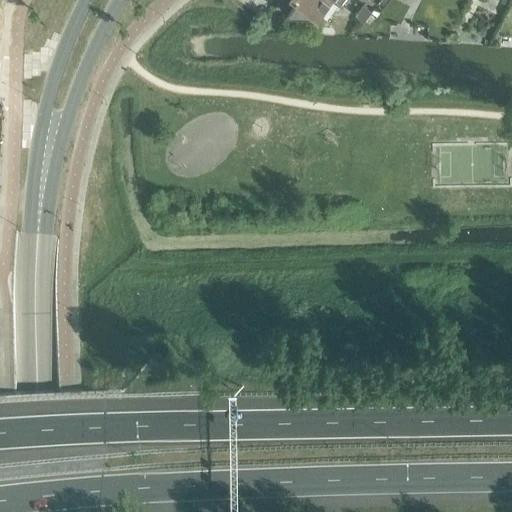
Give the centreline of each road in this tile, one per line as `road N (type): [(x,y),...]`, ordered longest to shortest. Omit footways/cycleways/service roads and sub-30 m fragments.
road 1 (motorway): [(0,501),(511,476)]
road 2 (motorway): [(511,422),(0,434)]
road 3 (secondary): [(31,511),(39,456),(38,242)]
road 4 (secondary): [(38,242),(67,126),(121,0)]
road 5 (secondary): [(85,0),(42,130),(32,216),(38,242)]
